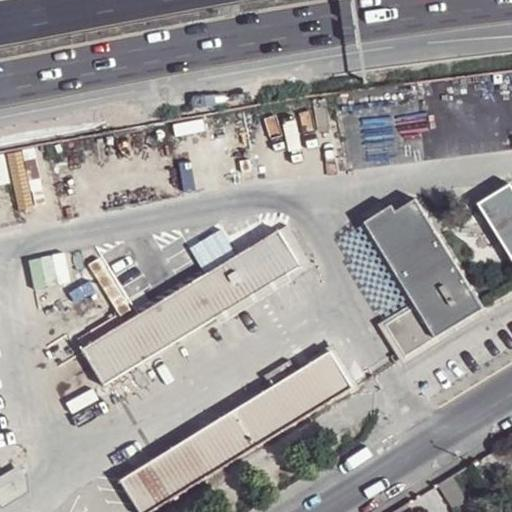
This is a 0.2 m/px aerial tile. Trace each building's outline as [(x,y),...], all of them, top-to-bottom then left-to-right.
[(22,152),(7,156),(20,213),(34,210),(22,152)] [(511,186),(511,185),(479,205),(511,258),(511,186)] [(407,359),(485,310),(417,203),(397,214),(393,208),(367,224),(416,307),(387,325),(407,359)] [(287,225),(278,231),(302,270),(310,265),(287,225)] [(83,351),(108,390),(220,321),(290,277),(302,270),(278,231),(206,275),(138,316),(83,351)] [(138,316),(206,275),(196,259),(129,301),(138,316)] [(290,277),(220,321),(223,326),(294,283),(290,277)] [(123,485),(139,511),(159,511),(354,390),(333,355),(123,485)] [(453,475),(437,484),(454,510),(469,500),(453,475)] [(412,511),(407,503),(392,511),(412,511)]
